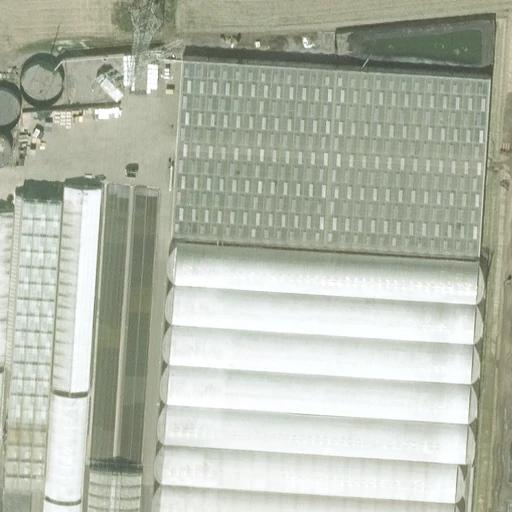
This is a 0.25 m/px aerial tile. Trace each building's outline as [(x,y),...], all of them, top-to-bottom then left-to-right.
[(63,79),(35,56),(15,82),(42,104),(63,79)] [(491,75),(183,56),(172,233),(480,252),(491,75)] [(2,85),(0,86),(0,121),(14,116),(2,85)] [(101,188),(63,185),(50,387),(88,389),(101,188)] [(60,197),(14,194),(13,210),(14,210),(5,365),(10,366),(7,419),(46,421),(60,197)] [(13,210),(0,209),(0,364),(5,365),(14,210),(13,210)] [(480,259),(175,240),(162,443),(458,461),(458,462),(467,462),(480,259)] [(46,421),(7,419),(3,485),(5,485),(30,487),(42,487),(46,421)] [(458,461),(162,443),(157,511),(455,511),(458,462),(458,461)] [(138,511),(142,471),(89,468),(85,511),(138,511)] [(27,511),(30,487),(5,485),(3,511),(27,511)]
